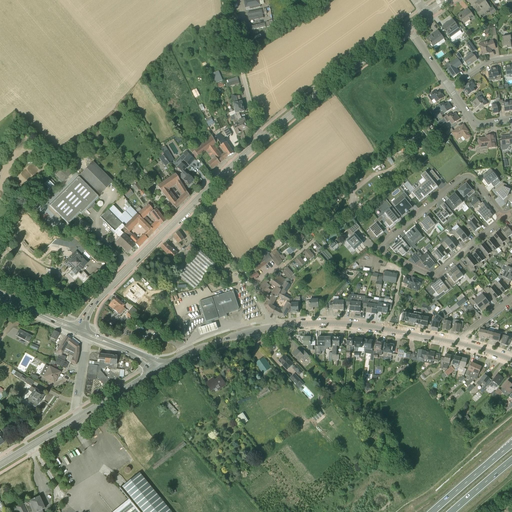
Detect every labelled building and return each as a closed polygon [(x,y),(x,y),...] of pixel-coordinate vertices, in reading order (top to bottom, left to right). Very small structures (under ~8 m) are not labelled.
[(491,9),(484,0),(479,0),(476,2),(479,7),(475,10),(480,16),(488,10),(492,15),(496,12),(493,7),(491,9)] [(262,8),(247,12),(249,20),(264,17),(262,8)] [(464,23),(473,17),(468,9),(464,11),(464,12),(459,16),(464,23)] [(442,27),(450,37),(452,40),(462,33),(460,31),(462,29),(457,22),(455,23),(452,20),(442,27)] [(263,22),(250,25),(251,31),(265,28),(263,22)] [(433,46),(444,39),(438,30),(433,34),(434,34),(428,39),(430,43),(431,44),(435,49),(433,46)] [(511,41),(511,42),(510,40),(511,40),(511,36),(502,37),(503,42),(502,42),(503,48),(505,47),(508,47),(508,49),(510,48),(511,49),(511,48),(511,41)] [(495,49),(493,41),(488,42),(488,41),(479,44),(483,56),(491,53),(490,50),(495,49)] [(468,67),(477,60),(473,54),(477,51),(472,45),(469,47),(471,49),(468,51),(470,55),(463,60),(468,67)] [(462,65),(457,59),(449,64),(448,63),(445,65),(448,70),(447,70),(449,73),(450,73),(453,77),(459,73),(456,69),(462,65)] [(490,81),(496,80),(496,77),(499,77),(497,67),(491,68),(492,73),(488,73),(490,81)] [(216,83),(223,81),(218,71),(213,73),(214,77),(216,83)] [(467,96),(475,91),(473,88),(475,87),(472,81),(466,85),(468,88),(463,91),(467,96)] [(444,97),(440,91),(435,95),(434,93),(428,96),(432,101),(434,99),(437,102),(444,97)] [(239,113),(245,112),(242,102),(237,103),(236,100),(241,99),(240,96),(234,97),(235,100),(233,101),(235,111),(236,114),(239,113)] [(481,100),(480,98),(472,103),(476,109),(480,105),(482,108),(488,104),(484,99),(481,100)] [(498,107),(501,107),(500,100),(494,101),(495,104),(492,105),(493,114),(499,113),(498,107)] [(510,112),(509,102),(503,103),(503,100),(500,100),(501,107),(504,106),(505,112),(510,112)] [(452,109),(448,103),(443,106),(441,104),(434,109),(436,111),(438,110),(440,113),(443,111),(445,114),(452,109)] [(235,115),(239,113),(236,114),(235,111),(229,113),(230,116),(230,119),(231,121),(233,120),(236,125),(234,126),(238,134),(242,132),(243,131),(239,121),(238,118),(237,119),(235,115)] [(239,121),(243,131),(249,128),(245,119),(242,120),(239,113),(235,115),(237,119),(238,118),(239,121)] [(460,119),(456,114),(451,117),(449,115),(444,118),(447,123),(450,121),(452,124),(460,119)] [(468,132),(463,125),(454,131),(452,128),(446,133),(449,136),(453,133),(457,140),(463,136),(465,139),(470,136),(468,132)] [(224,132),(227,136),(227,137),(232,135),(228,128),(223,131),(224,132)] [(511,132),(510,132),(511,136),(502,137),(503,145),(501,145),(502,151),(507,150),(510,145),(511,144),(511,132)] [(228,157),(234,154),(221,134),(216,137),(217,138),(214,141),(215,144),(219,141),(222,146),(221,146),(225,152),(222,155),(225,159),(228,157)] [(214,141),(213,139),(211,135),(204,140),(205,141),(197,147),(196,146),(190,150),(197,160),(198,158),(198,157),(206,151),(213,160),(208,164),(213,170),(225,160),(214,145),(215,144),(214,141)] [(496,147),(495,135),(484,137),(484,138),(483,138),(483,139),(478,140),(479,146),(481,146),(482,148),(487,147),(488,149),(496,147)] [(187,150),(183,154),(187,157),(184,160),(189,166),(195,159),(190,154),(187,150)] [(165,166),(169,164),(164,155),(159,158),(165,166)] [(99,196),(113,182),(93,162),(79,176),(99,196)] [(189,186),(194,181),(190,177),(191,176),(185,170),(186,168),(181,162),(176,167),(186,177),(183,180),(189,186)] [(63,182),(73,172),(64,163),(54,173),(63,182)] [(440,179),(432,170),(427,174),(426,172),(421,176),(426,182),(411,194),(414,198),(416,197),(420,202),(426,197),(427,198),(429,196),(428,195),(438,187),(433,182),(438,178),(439,180),(440,179)] [(488,186),(491,184),(494,188),(500,182),(493,173),(491,174),(488,171),(481,176),(488,186)] [(158,187),(173,206),(176,210),(189,197),(180,182),(175,174),(158,187)] [(92,204),(99,198),(78,177),(50,205),(68,224),(90,202),(92,204)] [(54,186),(54,185),(55,184),(50,179),(49,180),(48,179),(42,185),(38,189),(43,195),(47,191),(48,192),(54,186)] [(141,189),(137,183),(132,186),(136,192),(139,191),(141,189)] [(470,188),(466,184),(463,186),(461,188),(458,191),(464,198),(467,195),(469,197),(472,195),(475,192),(470,187),(470,188)] [(500,185),(493,191),(498,197),(499,195),(501,198),(503,200),(507,197),(509,194),(511,188),(506,187),(506,186),(505,188),(500,185)] [(128,199),(133,194),(130,188),(124,193),(128,199)] [(16,204),(24,196),(21,193),(13,201),(16,204)] [(402,217),(412,209),(407,204),(410,201),(404,193),(391,204),(402,217)] [(453,211),(459,206),(463,203),(455,193),(448,199),(449,199),(446,202),(453,211)] [(470,204),(472,206),(479,201),(477,198),(470,204)] [(481,204),(479,201),(472,206),(475,209),(479,206),(481,204)] [(453,214),(444,203),(441,206),(445,211),(441,214),(440,212),(442,211),(441,210),(436,215),(434,212),(433,212),(443,224),(447,221),(445,219),(449,216),(450,217),(453,214)] [(483,203),(481,204),(479,206),(482,210),(479,213),(486,223),(490,219),(489,218),(492,216),(490,212),(491,212),(489,210),(488,211),(485,207),(486,206),(483,203)] [(124,226),(129,222),(122,215),(113,205),(108,210),(124,226)] [(153,211),(148,205),(142,211),(139,213),(143,218),(150,211),(157,221),(151,228),(154,232),(161,225),(165,221),(162,217),(156,210),(153,211)] [(130,207),(128,209),(125,211),(132,218),(137,214),(137,213),(130,207)] [(400,217),(393,208),(391,210),(390,209),(389,209),(389,210),(385,213),(387,216),(383,219),(389,227),(398,220),(398,219),(400,217)] [(128,253),(136,245),(121,230),(124,226),(108,210),(100,217),(112,229),(110,230),(115,234),(112,238),(116,242),(114,244),(117,247),(119,245),(128,253)] [(137,214),(132,218),(129,222),(124,226),(121,230),(136,245),(139,248),(147,239),(151,235),(147,232),(143,235),(138,241),(129,232),(138,223),(141,219),(142,219),(137,214)] [(479,229),(481,227),(479,224),(480,223),(473,215),(469,218),(472,221),(465,226),(471,233),(473,231),(475,232),(479,229)] [(428,217),(427,216),(425,218),(426,219),(420,223),(424,227),(422,228),(426,233),(432,227),(433,228),(439,223),(434,217),(431,220),(428,216),(428,217)] [(154,232),(151,228),(141,219),(138,223),(147,232),(151,235),(154,232)] [(377,237),(383,232),(379,227),(382,225),(377,219),(374,221),(376,224),(370,229),(371,231),(368,234),(373,240),(376,237),(377,237)] [(354,233),(360,228),(356,222),(347,230),(349,228),(353,232),(350,234),(352,236),(346,241),(354,251),(363,243),(355,234),(354,233)] [(421,235),(415,227),(416,227),(415,226),(409,231),(409,232),(410,231),(410,232),(406,235),(407,235),(404,238),(413,249),(416,247),(413,243),(421,235)] [(511,232),(507,227),(506,226),(501,230),(502,231),(499,234),(505,241),(505,242),(507,244),(510,242),(508,237),(511,233),(511,232)] [(455,232),(452,235),(457,240),(459,237),(463,243),(466,240),(468,238),(460,229),(456,233),(455,232)] [(301,241),(304,238),(298,231),(294,235),(301,241)] [(178,232),(174,236),(179,243),(184,239),(178,232)] [(505,241),(499,234),(498,233),(493,236),(498,243),(496,245),(499,248),(500,250),(504,246),(502,244),(505,242),(505,241)] [(442,240),(439,242),(445,249),(448,247),(452,252),(455,250),(454,249),(456,248),(447,237),(443,241),(442,240)] [(407,245),(402,239),(398,243),(398,244),(397,245),(395,243),(391,246),(392,246),(391,247),(390,247),(395,253),(396,253),(395,252),(398,250),(403,256),(406,253),(403,249),(407,245)] [(499,248),(496,245),(492,239),(491,240),(490,239),(487,242),(487,243),(492,250),(490,252),(491,253),(494,257),(498,253),(496,250),(499,248)] [(338,244),(335,241),(329,246),(332,249),(338,244)] [(169,245),(166,243),(161,248),(172,259),(178,254),(171,247),(170,248),(168,246),(169,245)] [(297,249),(298,249),(298,250),(300,248),(297,244),(295,246),(294,245),(286,251),(290,255),(297,249)] [(491,253),(490,252),(484,244),(479,248),(484,255),(482,257),(485,260),(484,260),(486,262),(490,258),(488,255),(491,253)] [(441,260),(443,258),(445,257),(447,255),(445,252),(444,252),(440,247),(432,254),(437,261),(438,261),(437,260),(439,259),(440,259),(441,260)] [(308,249),(303,253),(309,261),(314,256),(308,249)] [(182,273),(196,287),(216,263),(201,250),(182,273)] [(276,250),(275,251),(270,254),(268,251),(267,250),(263,252),(265,254),(261,256),(262,257),(259,259),(260,260),(253,265),(257,271),(267,264),(272,259),(277,266),(283,262),(282,261),(285,258),(283,254),(281,255),(276,250)] [(485,260),(482,257),(477,251),(477,252),(476,251),(472,254),(473,254),(473,255),(478,261),(475,263),(477,265),(479,268),(483,265),(482,262),(484,260),(485,260)] [(74,281),(77,278),(81,274),(79,272),(87,264),(75,252),(64,264),(76,275),(72,279),(74,281)] [(410,258),(415,264),(420,260),(426,266),(429,269),(436,264),(430,257),(426,253),(422,256),(420,258),(416,254),(410,258)] [(301,268),(306,264),(300,256),(295,261),(301,268)] [(477,265),(475,263),(469,256),(465,260),(469,265),(466,267),(471,273),(472,271),(473,272),(475,270),(474,267),(477,265)] [(289,279),(294,274),(287,267),(283,272),(289,279)] [(459,283),(459,282),(458,280),(463,276),(456,267),(447,274),(450,277),(447,280),(452,287),(458,283),(459,283)] [(390,272),(388,282),(396,284),(398,274),(390,272)] [(511,275),(505,272),(502,276),(499,275),(498,278),(500,281),(501,281),(502,283),(503,282),(505,278),(511,281),(511,275)] [(286,282),(289,279),(287,278),(285,280),(277,273),(271,283),(277,287),(271,297),(264,292),(270,285),(267,283),(269,281),(266,278),(259,287),(261,289),(258,293),(261,296),(267,302),(265,305),(269,311),(272,313),(275,308),(277,305),(273,303),(276,297),(277,297),(278,296),(286,282)] [(411,280),(406,277),(403,283),(409,285),(408,288),(411,290),(412,289),(417,291),(420,285),(421,285),(423,282),(419,280),(419,281),(412,278),(411,280)] [(287,313),(293,303),(292,303),(293,298),(285,294),(291,284),(293,282),(289,279),(286,282),(278,296),(287,301),(282,312),(279,310),(276,315),(279,316),(285,317),(287,313)] [(443,283),(440,280),(431,287),(438,296),(444,291),(445,293),(452,288),(446,280),(443,283)] [(508,290),(502,283),(501,281),(500,281),(498,283),(495,281),(491,285),(493,287),(495,289),(498,287),(503,294),(508,290)] [(128,291),(124,295),(133,304),(142,294),(149,301),(153,297),(143,288),(140,290),(135,284),(131,288),(130,287),(127,290),(128,291)] [(500,296),(495,289),(493,287),(490,289),(488,287),(486,288),(486,287),(483,290),(487,295),(490,292),(496,300),(500,296)] [(484,297),(487,295),(483,290),(480,292),(482,294),(478,298),(486,308),(489,305),(489,304),(489,303),(484,297)] [(206,323),(211,321),(219,319),(225,317),(227,316),(226,314),(238,310),(239,308),(233,291),(199,302),(203,314),(206,323)] [(356,299),(358,296),(357,296),(357,295),(350,295),(348,298),(347,299),(347,306),(350,306),(350,311),(355,312),(356,302),(356,299)] [(365,300),(365,298),(365,296),(358,296),(356,299),(356,302),(355,312),(360,312),(361,307),(364,307),(364,301),(365,300)] [(293,303),(287,313),(291,313),(291,312),(299,313),(299,309),(300,309),(300,297),(297,297),(297,298),(296,298),(296,300),(295,300),(295,303),(293,303)] [(118,313),(124,306),(115,298),(109,306),(118,313)] [(373,304),(373,300),(365,298),(365,300),(364,301),(364,307),(367,307),(365,313),(371,314),(373,304)] [(482,310),(486,308),(478,298),(473,301),(472,299),(468,301),(473,306),(475,304),(480,310),(481,310),(482,310)] [(347,306),(347,299),(344,299),(344,301),(338,301),(338,310),(344,311),(344,305),(347,306)] [(384,304),(382,313),(387,314),(388,309),(391,310),(392,303),(391,303),(391,300),(385,299),(384,304)] [(306,310),(313,310),(313,308),(318,307),(318,303),(318,300),(309,300),(310,301),(306,301),(306,310)] [(338,310),(338,301),(333,301),(333,303),(329,303),(329,307),(330,308),(333,308),(333,310),(338,310)] [(467,311),(473,307),(469,302),(464,306),(467,311)] [(131,320),(138,311),(132,307),(125,315),(131,320)] [(408,323),(410,314),(406,313),(407,311),(405,311),(404,313),(403,313),(402,317),(403,317),(402,322),(408,323)] [(415,324),(417,313),(414,312),(413,315),(410,314),(408,323),(415,324)] [(438,315),(437,316),(436,315),(433,319),(434,320),(433,322),(432,327),(438,328),(439,323),(442,318),(446,316),(445,316),(442,313),(443,312),(438,315)] [(449,331),(451,322),(447,322),(448,315),(442,319),(441,324),(443,324),(442,330),(449,331)] [(422,317),(421,325),(427,326),(429,317),(426,316),(426,318),(422,317)] [(462,330),(462,325),(463,321),(454,320),(453,320),(452,325),(454,325),(453,332),(459,333),(460,329),(462,330)] [(485,339),(487,331),(492,326),(490,324),(492,322),(491,321),(480,329),(478,337),(485,339)] [(217,325),(217,324),(199,329),(199,331),(200,334),(201,336),(219,330),(218,328),(217,325)] [(32,336),(19,329),(16,336),(29,343),(32,336)] [(59,333),(54,331),(50,338),(56,340),(59,333)] [(492,337),(493,332),(487,331),(485,339),(492,341),(493,337),(492,337)] [(499,343),(501,335),(493,332),(492,337),(493,337),(492,341),(499,343)] [(511,337),(511,339),(501,335),(499,343),(508,347),(509,345),(511,346),(511,337)] [(57,357),(57,358),(64,361),(66,358),(61,356),(62,354),(64,352),(72,341),(66,337),(54,355),(57,357)] [(313,350),(313,345),(315,345),(315,341),(314,341),(314,338),(311,338),(311,337),(304,337),(304,346),(308,346),(308,350),(313,350)] [(325,347),(325,337),(318,337),(318,347),(315,347),(315,355),(321,355),(321,347),(325,347)] [(371,354),(372,347),(372,341),(365,340),(364,349),(368,349),(368,354),(371,354)] [(78,345),(72,341),(64,352),(69,355),(66,361),(70,363),(76,365),(78,359),(79,354),(79,348),(78,345)] [(389,345),(389,343),(387,343),(386,344),(385,344),(383,356),(387,357),(387,356),(391,357),(392,351),(393,346),(390,345),(389,345)] [(305,361),(310,356),(304,350),(301,353),(298,349),(292,355),(299,362),(302,359),(305,361)] [(423,362),(425,352),(425,351),(419,350),(418,354),(413,353),(412,357),(417,358),(417,361),(423,362)] [(425,352),(423,362),(432,364),(433,361),(438,362),(440,355),(435,354),(435,352),(430,352),(430,353),(425,352)] [(97,368),(100,371),(101,369),(103,369),(104,368),(106,355),(99,354),(98,360),(99,360),(99,362),(99,366),(98,366),(97,368)] [(117,356),(111,355),(109,368),(109,370),(110,371),(118,378),(119,379),(120,370),(116,369),(117,368),(113,367),(114,365),(116,365),(117,356)] [(278,361),(287,371),(291,367),(293,365),(294,364),(285,355),(278,361)] [(449,364),(451,356),(446,355),(445,358),(442,358),(439,368),(442,369),(442,368),(447,369),(448,366),(449,366),(449,363),(449,364)] [(444,379),(447,376),(455,370),(457,371),(458,369),(461,358),(454,356),(452,367),(444,373),(441,375),(444,379)] [(273,370),(271,368),(264,357),(256,363),(264,375),(265,375),(265,376),(273,370)] [(461,358),(458,369),(463,371),(461,374),(464,375),(466,369),(464,368),(465,367),(467,360),(461,358)] [(55,364),(62,368),(65,362),(60,360),(58,359),(55,364)] [(476,369),(477,365),(472,363),(466,375),(467,376),(466,379),(469,380),(470,379),(471,377),(473,372),(475,369),(476,369)] [(40,374),(44,377),(54,383),(60,372),(45,364),(40,374)] [(88,365),(87,375),(96,376),(97,368),(98,366),(93,365),(88,365)] [(293,365),(291,367),(299,376),(303,372),(296,365),(294,366),(293,365)] [(470,379),(469,380),(465,384),(467,387),(475,379),(476,380),(482,367),(477,365),(476,369),(475,369),(473,372),(471,377),(470,379)] [(97,368),(96,376),(96,377),(103,385),(106,383),(109,381),(106,377),(100,371),(97,368)] [(21,375),(16,371),(13,375),(24,382),(27,378),(22,375),(21,375)] [(110,371),(108,373),(109,374),(114,379),(115,381),(118,378),(110,371)] [(300,380),(294,374),(290,378),(296,384),(300,380)] [(485,385),(490,379),(485,375),(482,379),(482,378),(480,382),(479,381),(477,385),(480,387),(482,384),(485,385),(482,389),(483,388),(485,385)] [(483,388),(482,389),(485,390),(487,387),(488,388),(489,386),(492,388),(494,386),(497,388),(498,386),(504,379),(498,375),(496,377),(496,376),(492,381),(490,379),(485,385),(483,388)] [(219,390),(226,385),(221,376),(213,382),(211,379),(206,383),(212,391),(217,387),(219,390)] [(511,391),(511,390),(510,389),(511,385),(507,381),(501,390),(498,388),(495,392),(494,391),(491,394),(496,397),(498,395),(500,396),(502,393),(507,396),(510,394),(511,391)] [(32,405),(35,407),(36,407),(37,405),(44,395),(31,387),(28,391),(32,393),(28,399),(27,401),(28,402),(32,405)] [(319,422),(325,416),(321,412),(315,418),(319,422)] [(244,414),(238,416),(243,425),(249,422),(244,414)] [(186,444),(184,441),(151,466),(154,470),(186,444)] [(170,511),(139,473),(121,488),(120,487),(119,488),(131,502),(119,511),(170,511)] [(39,497),(16,507),(18,511),(37,511),(45,509),(39,497)]
